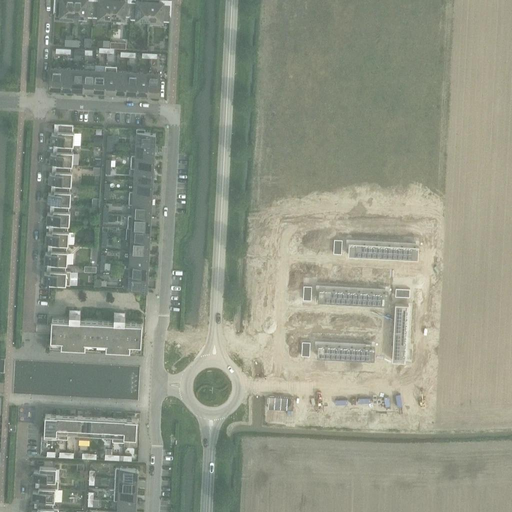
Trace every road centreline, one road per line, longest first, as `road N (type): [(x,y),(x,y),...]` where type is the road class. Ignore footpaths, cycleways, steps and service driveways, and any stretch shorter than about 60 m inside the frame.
road 1 (residential): [(156,385),(174,110),(39,103)]
road 2 (tertiary): [(218,273),(232,0)]
road 3 (residential): [(27,328),(39,103)]
road 4 (residential): [(153,511),(156,385)]
